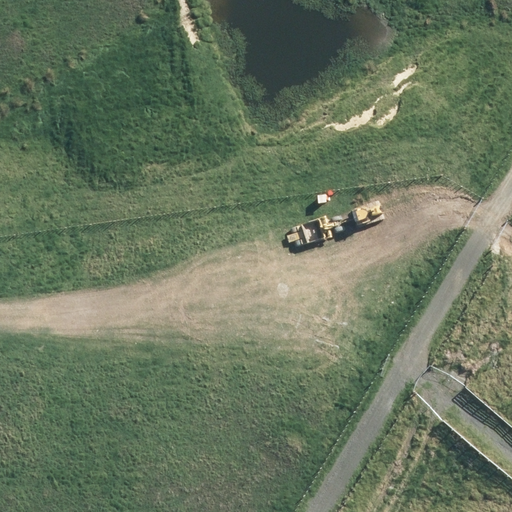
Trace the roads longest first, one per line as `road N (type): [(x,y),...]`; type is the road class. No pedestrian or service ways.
road 1 (track): [(2,511),(193,372),(269,334),(348,320),(376,328),(404,350),(511,173)]
road 2 (track): [(404,350),(511,442)]
